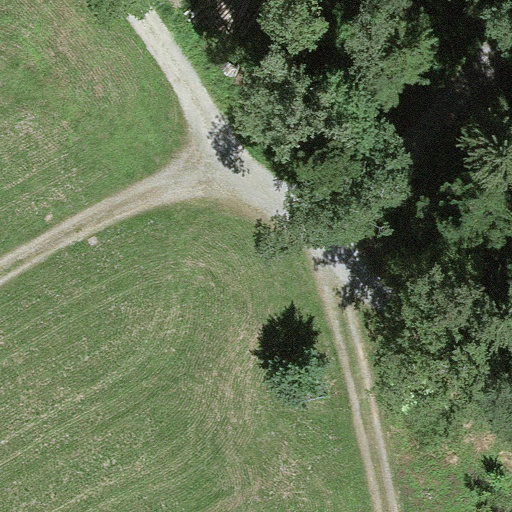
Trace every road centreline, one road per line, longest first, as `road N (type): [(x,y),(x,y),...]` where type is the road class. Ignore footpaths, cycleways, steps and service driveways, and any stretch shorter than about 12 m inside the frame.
road 1 (track): [(383,511),(310,249),(275,206),(183,125)]
road 2 (track): [(275,206),(469,94),(511,47)]
road 3 (track): [(511,408),(400,302),(310,249)]
road 4 (track): [(183,125),(71,223),(0,268)]
road 5 (track): [(97,0),(183,125)]
